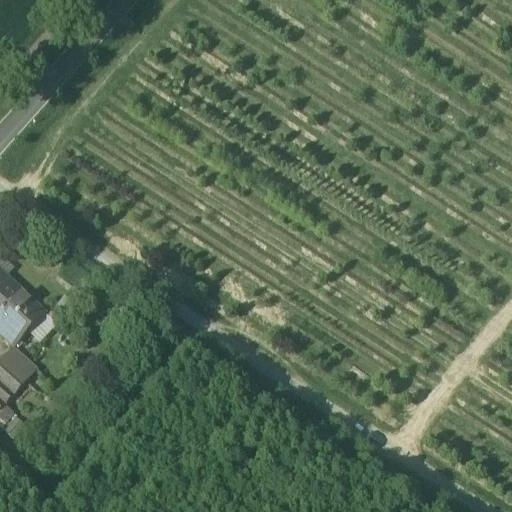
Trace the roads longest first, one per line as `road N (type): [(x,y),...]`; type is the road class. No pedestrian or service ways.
road 1 (track): [(492,511),(0,195)]
road 2 (tertiary): [(0,141),(124,0)]
